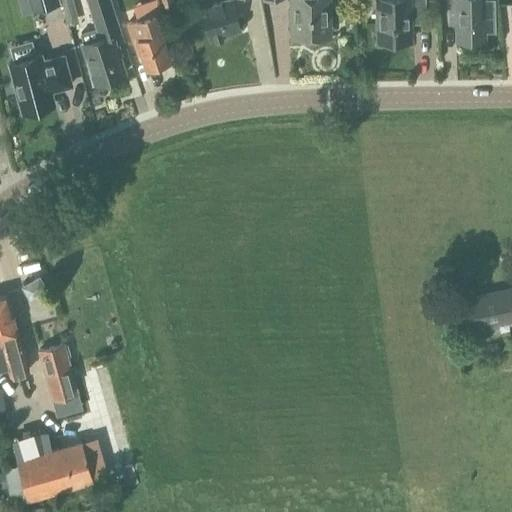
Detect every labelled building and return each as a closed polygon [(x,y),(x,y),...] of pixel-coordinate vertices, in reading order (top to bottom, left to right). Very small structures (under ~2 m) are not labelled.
[(36,0),(39,8),(59,3),(58,0),(36,0)] [(74,0),(62,0),(69,22),(80,19),(74,0)] [(120,74),(124,73),(108,24),(116,22),(119,32),(120,32),(110,0),(86,0),(99,37),(82,43),(95,83),(109,78),(111,80),(119,77),(120,74)] [(202,9),(212,42),(216,40),(216,42),(223,40),(223,38),(240,33),(231,0),(202,9)] [(291,0),(291,35),(323,35),(323,16),(328,16),(328,0),(291,0)] [(410,23),(425,23),(426,23),(425,0),(375,0),(376,11),(379,11),(379,23),(376,23),(377,41),(410,40),(410,23)] [(451,0),(452,17),(457,17),(457,24),(457,40),(470,40),(470,42),(472,44),(479,44),(481,42),(481,39),(487,39),(487,32),(495,31),(495,0),(451,0)] [(140,54),(145,67),(171,59),(155,14),(127,24),(138,55),(140,54)] [(14,61),(9,62),(23,113),(27,112),(28,114),(30,115),(40,113),(41,110),(41,108),(54,104),(50,90),(71,85),(63,55),(42,61),(40,54),(36,55),(33,40),(10,46),(14,61)] [(39,277),(25,285),(32,295),(45,287),(39,277)] [(511,288),(467,298),(473,328),(511,319),(511,288)] [(0,370),(9,368),(11,375),(30,370),(19,331),(20,331),(10,294),(0,296),(0,370)] [(54,399),(78,392),(69,357),(72,356),(69,346),(66,347),(65,343),(41,350),(54,399)] [(86,455),(83,442),(18,459),(22,474),(8,478),(13,504),(29,499),(29,500),(89,484),(93,498),(105,495),(101,481),(94,483),(93,477),(100,475),(94,453),(86,455)]
